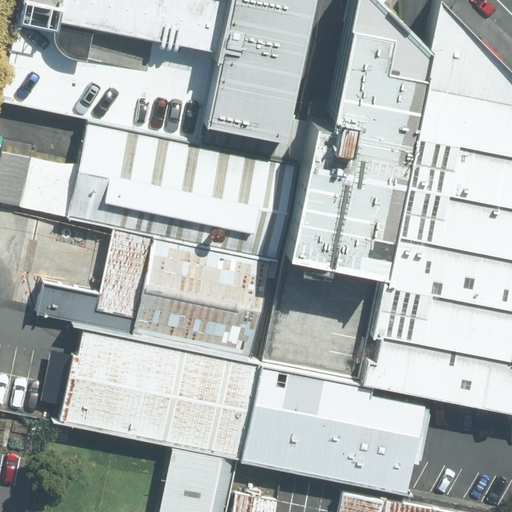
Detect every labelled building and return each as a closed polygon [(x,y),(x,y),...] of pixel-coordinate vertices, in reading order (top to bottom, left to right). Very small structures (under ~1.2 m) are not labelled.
[(213,117),(237,0),(22,0),(2,101),(85,118),(208,143),(213,117)] [(237,0),(213,117),(291,134),(319,0),(237,0)] [(283,243),(378,264),(423,32),(389,0),(346,0),(323,115),(308,112),(283,243)] [(511,79),(434,0),(431,0),(378,264),(358,374),(511,405),(511,79)] [(109,226),(266,257),(286,155),(208,143),(85,118),(65,218),(109,226)] [(266,257),(109,226),(96,290),(28,276),(21,311),(78,322),(246,356),(266,257)] [(246,356),(78,322),(59,415),(241,452),(260,359),(246,356)] [(260,359),(241,452),(407,486),(424,403),(364,390),(366,380),(260,359)] [(224,511),(235,458),(175,446),(160,511),(224,511)] [(483,511),(343,488),(338,511),(483,511)] [(276,511),(280,499),(236,490),(231,511),(276,511)]
